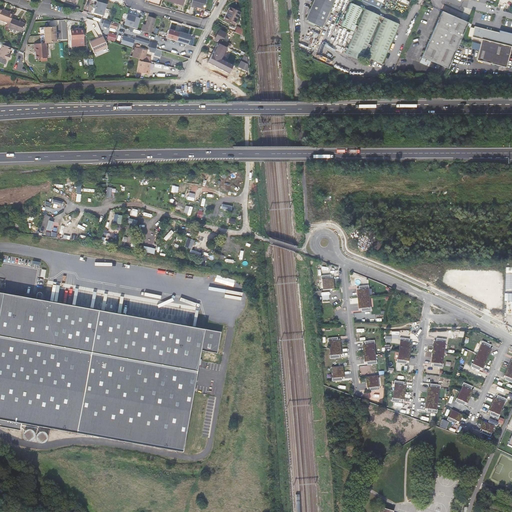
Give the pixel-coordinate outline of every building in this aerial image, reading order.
[(191,0),(190,5),(202,9),(205,0),(204,0),(191,0)] [(336,0),(315,0),(306,20),(323,29),(324,25),(333,8),(336,0)] [(94,13),(103,16),(107,5),(97,2),(94,13)] [(350,39),(346,49),(347,49),(363,57),(382,65),(399,25),(351,3),(340,26),(353,32),(350,39)] [(230,6),(225,19),(235,23),(240,11),(230,6)] [(0,19),(10,24),(12,19),(14,13),(10,11),(10,12),(4,10),(0,8),(0,19)] [(467,24),(454,18),(448,16),(441,13),(422,59),(447,70),(467,24)] [(124,25),(132,28),(135,17),(127,14),(124,25)] [(149,17),(146,25),(143,25),(142,30),(150,33),(155,19),(149,17)] [(10,24),(9,27),(22,32),(25,24),(18,21),(12,19),(10,24)] [(105,21),(104,25),(116,29),(117,25),(105,21)] [(244,28),(237,25),(235,31),(244,35),(244,28)] [(46,43),(57,43),(56,27),(44,28),(45,44),(46,43)] [(511,48),(511,47),(511,34),(499,31),(498,33),(474,27),(474,28),(471,37),(481,40),(476,60),(506,68),(511,48)] [(165,38),(186,44),(189,35),(179,32),(179,33),(167,29),(165,38)] [(84,41),(83,31),(78,31),(78,30),(74,30),(70,30),(71,42),(79,41),(79,46),(84,46),(84,41)] [(226,33),(223,31),(222,32),(219,30),(214,41),(229,47),(230,44),(223,41),(226,33)] [(108,47),(104,39),(104,37),(97,40),(90,43),(95,53),(102,49),(104,54),(110,52),(108,47)] [(127,45),(133,47),(134,42),(135,39),(129,37),(128,40),(127,45)] [(210,52),(223,59),(226,53),(225,49),(224,49),(225,46),(216,42),(210,52)] [(47,61),(46,43),(45,44),(34,44),(35,59),(40,59),(40,62),(47,61)] [(0,63),(5,65),(6,60),(7,61),(9,55),(9,54),(10,51),(11,48),(2,45),(0,51),(0,63)] [(146,50),(136,47),(133,56),(144,59),(145,56),(146,54),(145,54),(146,50)] [(363,57),(347,49),(345,55),(361,62),(363,57)] [(227,73),(231,64),(223,59),(210,52),(205,62),(227,73)] [(239,63),(236,69),(245,73),(248,67),(239,63)] [(113,222),(121,223),(122,214),(114,213),(113,222)] [(49,219),(46,229),(51,230),(54,221),(49,219)] [(234,260),(235,253),(227,251),(226,258),(234,260)] [(216,274),(214,281),(233,286),(235,280),(216,274)] [(324,290),(334,289),(333,278),(331,278),(331,275),(321,276),(321,280),(323,279),(324,290)] [(358,298),(368,297),(367,289),(369,289),(368,286),(359,287),(359,290),(357,290),(358,298)] [(36,296),(36,295),(0,288),(0,292),(35,299),(36,296)] [(0,419),(22,423),(182,452),(200,350),(217,353),(221,332),(40,300),(41,295),(41,294),(40,293),(40,292),(39,292),(38,292),(37,293),(36,294),(36,295),(36,296),(35,299),(0,292),(0,419)] [(369,307),(368,297),(358,298),(359,309),(361,308),(361,312),(371,311),(371,307),(369,307)] [(330,348),(340,347),(340,340),(338,341),(337,337),(327,338),(328,342),(329,342),(330,348)] [(401,342),(400,352),(410,353),(411,343),(409,342),(410,339),(400,338),(399,341),(401,342)] [(434,341),(433,352),(443,353),(444,343),(446,343),(446,340),(437,338),(436,342),(434,341)] [(363,345),(364,356),(374,355),(373,344),(375,344),(374,340),(365,342),(365,345),(363,345)] [(478,355),(487,359),(491,349),(490,348),(491,345),(482,341),(480,344),(482,345),(478,355)] [(340,347),(330,348),(331,355),(329,356),(330,359),(339,358),(339,355),(341,354),(340,347)] [(410,353),(400,352),(399,360),(397,359),(396,363),(406,364),(407,361),(409,361),(410,353)] [(441,364),(443,353),(433,352),(431,363),(433,363),(433,366),(443,368),(443,364),(441,364)] [(374,355),(364,356),(365,362),(367,362),(367,365),(377,364),(376,360),(375,360),(374,355)] [(482,369),(487,359),(478,355),(474,364),(472,363),(470,367),(479,371),(481,368),(482,369)] [(332,367),(334,378),(332,378),(332,382),(342,381),(342,378),(344,377),(342,366),(332,367)] [(377,387),(376,376),(366,377),(367,388),(370,388),(370,391),(380,390),(379,386),(377,387)] [(395,391),(405,392),(406,386),(404,385),(404,382),(394,381),(394,385),(395,385),(395,391)] [(461,392),(470,396),(473,390),(471,390),(472,387),(463,383),(462,386),(463,387),(461,392)] [(427,398),(437,399),(438,389),(440,389),(440,385),(430,384),(430,387),(428,387),(427,398)] [(404,400),(405,392),(395,391),(394,398),(392,398),(391,401),(401,403),(402,399),(404,400)] [(467,403),(470,396),(461,392),(458,399),(456,398),(455,401),(464,405),(465,403),(467,403)] [(491,405),(501,409),(504,402),(505,403),(507,399),(498,396),(496,398),(494,398),(491,405)] [(435,409),(437,399),(427,398),(425,409),(427,409),(427,412),(437,413),(437,410),(435,409)] [(491,411),(489,414),(498,418),(500,415),(498,414),(501,409),(491,405),(489,410),(491,411)] [(459,422),(462,415),(453,411),(450,418),(448,417),(447,420),(456,424),(457,421),(459,422)] [(0,427),(20,431),(22,423),(0,419),(0,427)] [(493,426),(484,422),(480,429),(482,430),(481,433),(490,437),(492,433),(490,433),(493,426)] [(35,433),(34,432),(33,430),(32,429),(30,428),(28,428),(27,429),(25,430),(24,431),(23,433),(23,435),(23,437),(24,438),(25,439),(27,440),(29,441),(31,440),(32,440),(34,438),(35,437),(35,435),(35,433)] [(47,434),(46,433),(44,432),(43,431),(41,431),(39,432),(38,433),(37,434),(36,435),(36,437),(36,439),(37,440),(38,441),(39,442),(41,443),(43,443),(44,442),(46,442),(47,440),(47,439),(48,437),(47,436),(47,434)]
